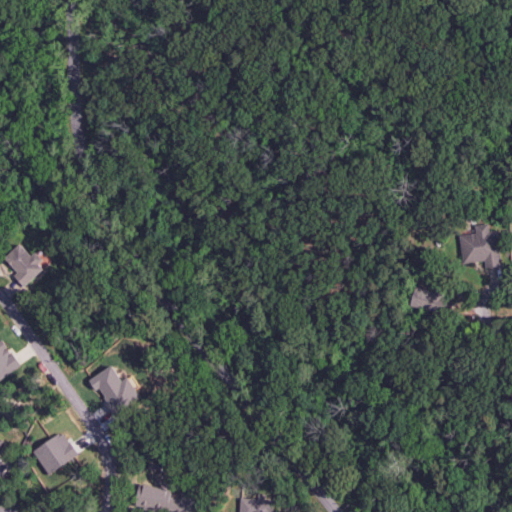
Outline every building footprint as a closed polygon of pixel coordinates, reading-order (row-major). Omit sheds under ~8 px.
[(484,260),(485,267),(502,265),(497,229),(489,230),(489,222),(474,225),(475,232),(459,234),(463,263),(484,260)] [(23,286),(46,267),(35,252),(32,255),(22,243),(5,257),(17,272),(14,274),(23,286)] [(439,313),(447,287),(432,283),(430,290),(416,286),(411,305),(439,313)] [(0,377),(20,367),(5,339),(0,341),(0,377)] [(141,397),(129,376),(122,380),(113,365),(90,379),(96,389),(99,388),(114,414),(141,397)]
